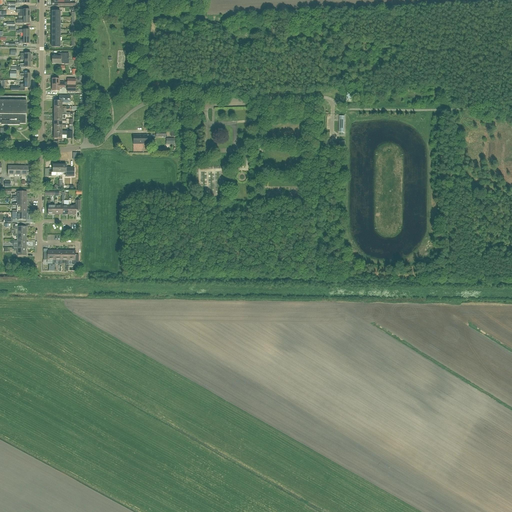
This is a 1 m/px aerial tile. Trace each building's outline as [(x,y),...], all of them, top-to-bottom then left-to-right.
[(64,54),(58,54),(58,57),(52,57),(52,64),(60,64),(68,64),(68,62),(68,54),(64,54)] [(30,81),(24,81),(24,85),(20,84),(20,88),(19,88),(19,87),(11,87),(11,91),(19,91),(24,91),(24,88),(30,88),(30,81)] [(26,97),(0,96),(0,124),(1,124),(1,125),(19,125),(19,124),(26,125),(26,97)] [(147,136),(133,136),(133,144),(147,144),(147,136)] [(59,176),(59,165),(52,165),(52,169),(48,169),(48,177),(51,177),(51,173),(56,173),(56,176),(59,176)] [(59,176),(59,180),(62,180),(62,176),(62,173),(66,173),(66,177),(74,177),(74,168),(66,168),(66,165),(59,165),(59,176)] [(68,201),(68,205),(68,215),(75,215),(75,210),(80,210),(80,201),(76,201),(76,205),(70,205),(70,201),(68,201)] [(54,271),(54,260),(54,251),(47,251),(47,252),(44,252),(43,260),(52,260),(52,264),(48,264),(48,271),(54,271)] [(75,251),(68,251),(68,260),(73,260),(72,265),(75,265),(75,264),(78,264),(78,255),(75,255),(75,251)]
